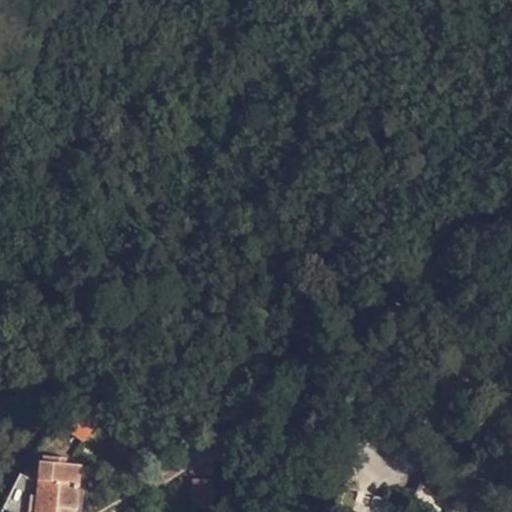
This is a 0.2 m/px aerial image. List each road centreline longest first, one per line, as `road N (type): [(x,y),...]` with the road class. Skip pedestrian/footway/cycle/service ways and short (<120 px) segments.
road 1 (unclassified): [(511,377),(470,396),(412,467),(383,472),(368,446),(371,396),(422,282),(511,215)]
road 2 (track): [(273,511),(379,257),(511,168)]
